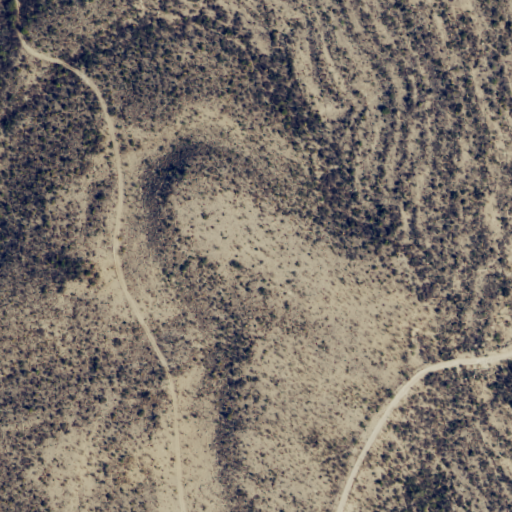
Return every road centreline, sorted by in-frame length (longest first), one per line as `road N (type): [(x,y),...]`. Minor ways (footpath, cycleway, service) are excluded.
road 1 (track): [(213,511),(196,372),(127,190),(83,101),(0,11)]
road 2 (track): [(511,385),(392,431),(348,476),(345,511)]
